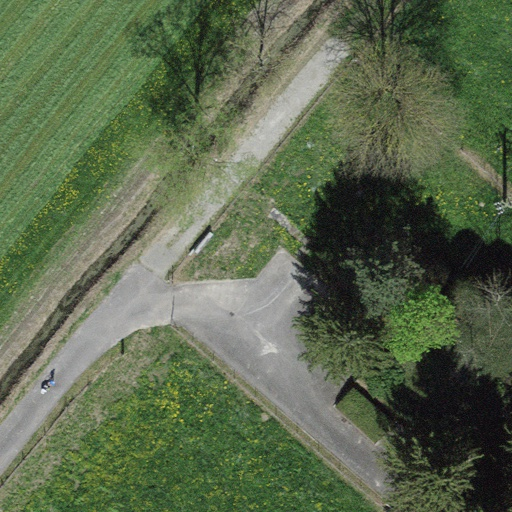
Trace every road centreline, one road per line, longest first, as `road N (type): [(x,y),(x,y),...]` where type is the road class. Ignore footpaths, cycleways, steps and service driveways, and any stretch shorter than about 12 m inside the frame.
road 1 (residential): [(0,455),(88,349),(155,305),(189,302),(224,312),(325,382)]
road 2 (track): [(155,305),(163,262),(329,58)]
